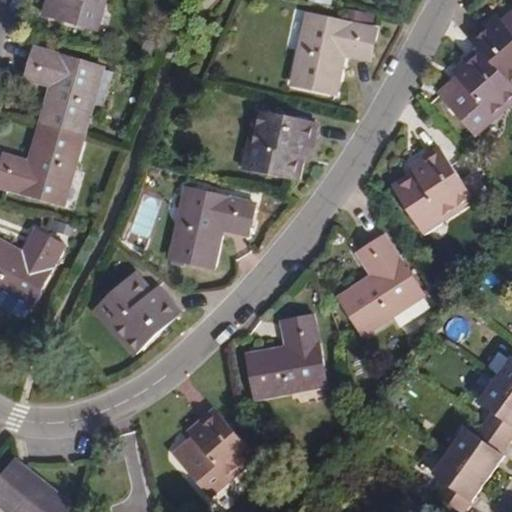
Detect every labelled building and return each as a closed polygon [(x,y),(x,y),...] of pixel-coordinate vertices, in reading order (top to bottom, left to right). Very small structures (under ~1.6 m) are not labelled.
[(101,6),(102,0),(49,0),(45,18),(89,30),(97,5),(101,6)] [(479,50),(510,86),(511,83),(511,14),(508,18),(510,21),(505,25),(498,17),(471,42),(479,50)] [(378,30),(312,15),(302,54),(300,53),(293,86),(335,95),(342,62),(338,61),(340,52),(371,59),(378,30)] [(43,125),(85,137),(94,106),(91,105),(102,67),(37,48),(29,77),(59,86),(57,96),(51,94),(43,125)] [(511,88),(510,86),(479,50),(456,71),(462,79),(457,84),(454,82),(439,96),(471,131),(495,109),(498,113),(511,99),(511,88)] [(319,124),(261,112),(254,139),(259,140),(252,171),(298,181),(303,162),(299,160),(300,155),(311,157),(319,124)] [(85,137),(43,125),(33,158),(38,159),(36,167),(5,157),(0,173),(0,188),(62,205),(73,167),(76,168),(85,137)] [(475,198),(442,149),(413,168),(419,177),(414,181),(412,178),(395,189),(422,227),(443,213),(446,217),(475,198)] [(257,206),(192,190),(183,228),(180,227),(173,260),(215,270),(223,236),(218,235),(220,227),(250,234),(257,206)] [(67,249),(41,233),(24,262),(18,258),(21,254),(0,242),(0,289),(1,288),(32,308),(67,249)] [(423,293),(386,236),(362,252),(380,279),(372,285),(369,280),(341,299),(365,335),(394,317),(391,314),(423,293)] [(148,288),(135,273),(100,305),(119,324),(115,329),(138,353),(182,314),(158,289),(150,296),(145,291),(148,288)] [(327,382),(315,316),(286,323),(291,354),(283,356),(282,351),(249,357),(257,399),(290,392),(289,390),(327,382)] [(459,511),(464,511),(511,446),(511,366),(482,408),(499,420),(483,442),(466,431),(434,476),(450,488),(442,499),(459,511)] [(256,455),(218,410),(191,431),(199,440),(193,445),(191,442),(175,455),(205,490),(224,474),(228,478),(256,455)] [(43,479),(18,458),(0,480),(0,499),(15,511),(16,511),(20,508),(24,511),(65,511),(70,506),(41,482),(43,479)]
